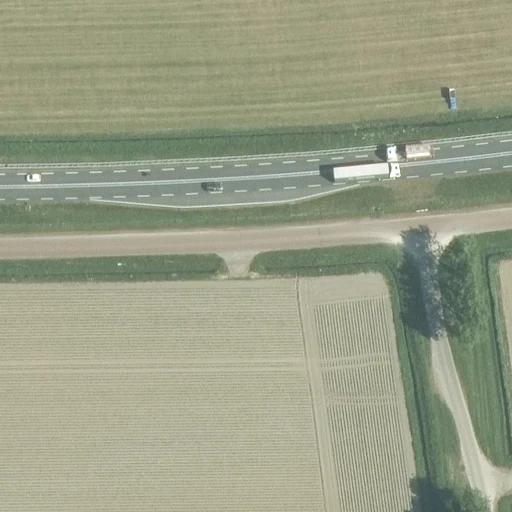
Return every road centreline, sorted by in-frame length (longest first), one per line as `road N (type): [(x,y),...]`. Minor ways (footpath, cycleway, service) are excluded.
road 1 (primary): [(0,188),(321,175),(511,154)]
road 2 (unclassified): [(0,248),(237,248),(420,227)]
road 3 (unclassified): [(487,511),(436,334),(420,227)]
